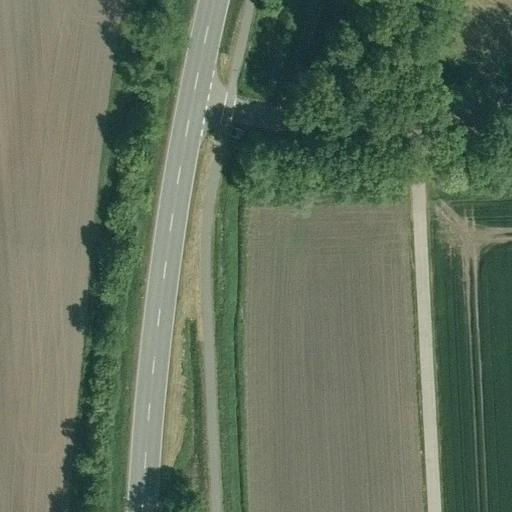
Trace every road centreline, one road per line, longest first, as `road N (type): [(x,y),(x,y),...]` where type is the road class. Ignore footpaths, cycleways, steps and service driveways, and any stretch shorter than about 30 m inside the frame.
road 1 (primary): [(141,511),(155,326),(188,106)]
road 2 (unclassified): [(188,106),(311,126),(511,112)]
